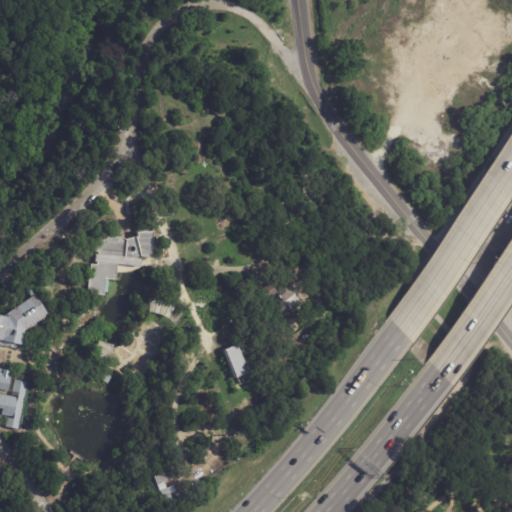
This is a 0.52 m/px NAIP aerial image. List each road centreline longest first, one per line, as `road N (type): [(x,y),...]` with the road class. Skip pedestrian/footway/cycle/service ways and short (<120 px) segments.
road 1 (tertiary): [(511,342),(335,129),(305,69)]
road 2 (motorway): [(400,332),(250,511)]
road 3 (motorway): [(511,163),(400,332)]
road 4 (motorway): [(325,511),(440,375)]
road 5 (motorway): [(440,375),(511,270)]
